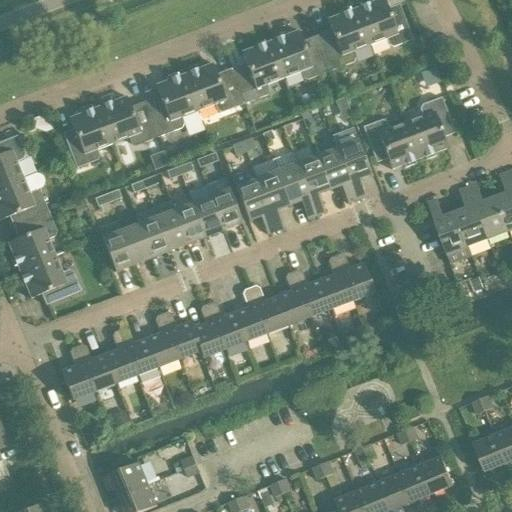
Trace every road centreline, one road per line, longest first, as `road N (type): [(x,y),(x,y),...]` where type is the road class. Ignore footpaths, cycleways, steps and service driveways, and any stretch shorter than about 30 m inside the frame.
road 1 (residential): [(20,345),(502,164)]
road 2 (residential): [(310,0),(0,119)]
road 3 (residential): [(87,511),(20,345)]
road 4 (residential): [(502,164),(432,0)]
